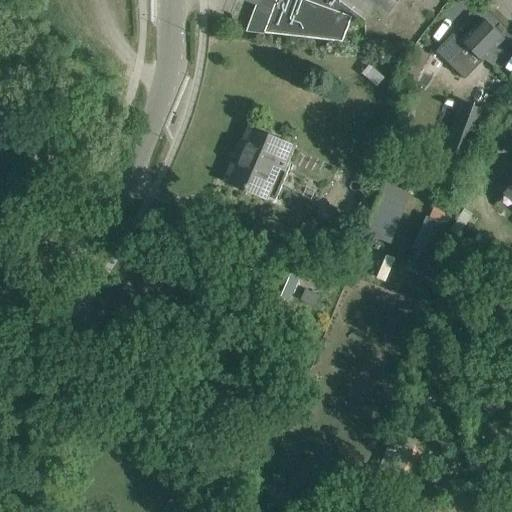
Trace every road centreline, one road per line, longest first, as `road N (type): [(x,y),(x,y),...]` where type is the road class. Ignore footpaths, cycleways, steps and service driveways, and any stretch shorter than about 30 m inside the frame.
road 1 (tertiary): [(60,269),(129,173),(157,109),(171,55),(172,0)]
road 2 (unclassified): [(21,511),(75,346),(60,269)]
